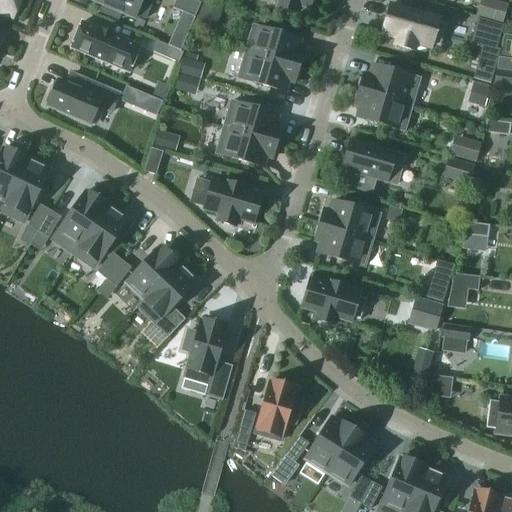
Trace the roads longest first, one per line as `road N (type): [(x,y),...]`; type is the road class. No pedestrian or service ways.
road 1 (residential): [(262,303),(172,212),(93,155),(9,110)]
road 2 (residential): [(262,303),(355,0)]
road 3 (residential): [(511,465),(422,431),(353,392),(262,303)]
